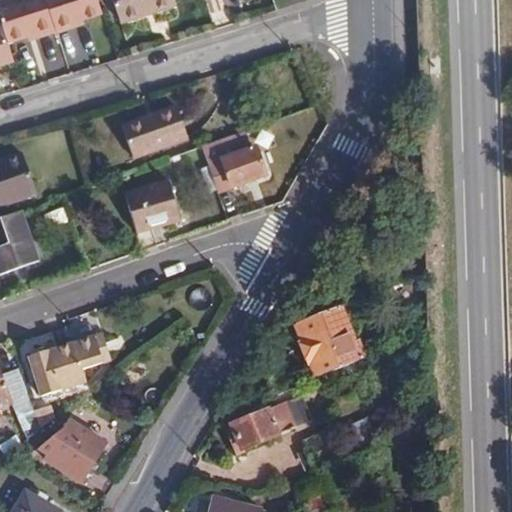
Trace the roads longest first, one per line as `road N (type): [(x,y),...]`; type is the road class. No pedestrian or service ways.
road 1 (primary): [(477,0),(492,511)]
road 2 (unclassified): [(378,18),(338,16),(0,122)]
road 3 (unclassified): [(0,324),(220,244),(263,242),(284,253)]
road 4 (tertiary): [(284,253),(134,511)]
road 5 (tertiary): [(378,18),(375,88),(351,146),(284,253)]
